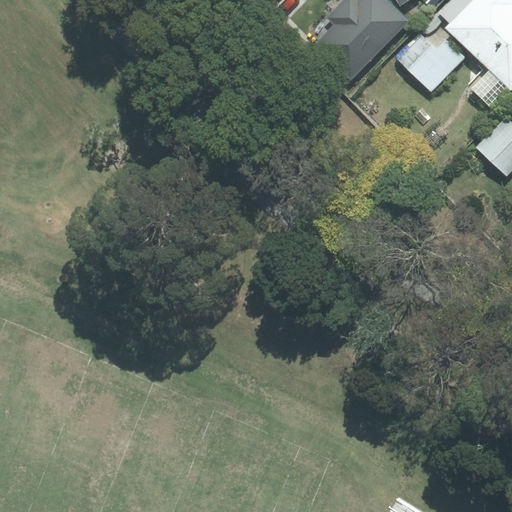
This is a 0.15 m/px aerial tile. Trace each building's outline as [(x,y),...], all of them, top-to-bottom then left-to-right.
[(343,0),(327,17),(335,24),(316,43),(356,82),(417,20),(397,0),(343,0)] [(454,0),(443,12),(454,22),(476,0),(454,0)] [(511,82),(511,0),(476,0),(454,22),(452,24),(496,67),(511,82)] [(433,40),(426,33),(401,58),(435,91),(468,57),(450,40),(442,48),(433,40)] [(511,90),(511,82),(496,67),(476,87),(496,106),(511,90)] [(511,116),(510,115),(481,145),(511,174),(511,173),(511,116)]
